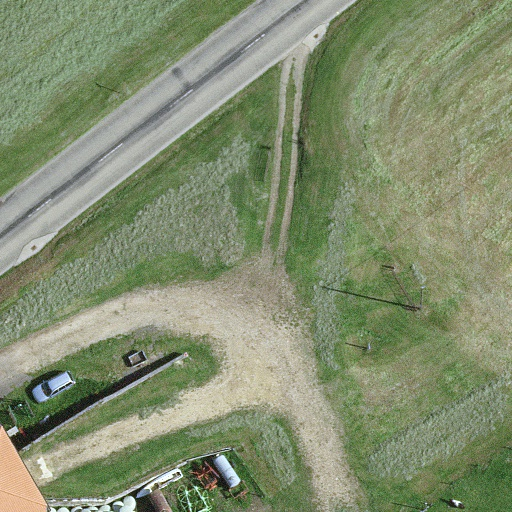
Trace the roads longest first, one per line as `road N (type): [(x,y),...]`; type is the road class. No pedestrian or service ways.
road 1 (track): [(0,376),(137,312),(186,310),(227,323),(297,395),(355,511)]
road 2 (tertiary): [(309,0),(0,239)]
road 3 (track): [(256,347),(286,165),(299,7)]
